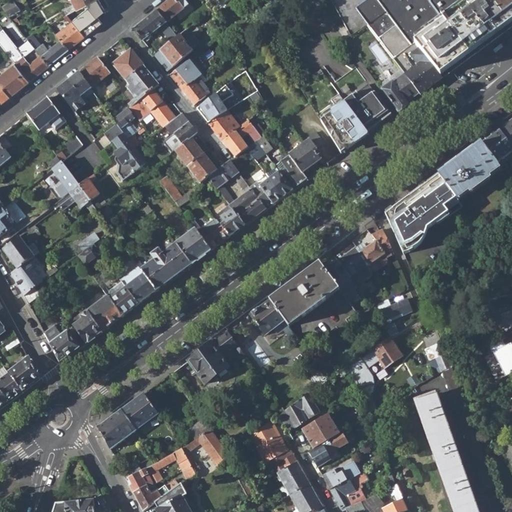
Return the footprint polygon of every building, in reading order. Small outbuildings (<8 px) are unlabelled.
[(13,0),(0,7),(8,17),(19,10),(18,7),(24,4),(28,11),(45,0),(13,0)] [(98,0),(94,0),(88,4),(89,7),(72,20),(73,21),(84,36),(101,22),(104,10),(98,0)] [(73,0),(78,10),(88,4),(94,0),(73,0)] [(182,0),(169,0),(157,10),(167,22),(167,23),(187,6),(182,0)] [(414,41),(442,20),(427,0),(377,0),(411,43),(414,41)] [(427,0),(442,20),(468,0),(427,0)] [(511,0),(468,0),(442,20),(471,58),(511,28),(511,27),(511,0)] [(142,41),(162,26),(167,22),(157,10),(133,29),(142,41)] [(386,12),(368,25),(404,72),(419,92),(421,95),(438,82),(440,75),(414,41),(411,43),(410,44),(386,12)] [(471,58),(442,20),(414,41),(440,75),(443,79),(471,58)] [(84,36),(73,21),(56,34),(62,41),(68,49),(84,36)] [(178,36),(167,23),(167,22),(162,26),(173,40),(178,36)] [(0,45),(14,63),(29,80),(48,65),(40,55),(29,64),(23,56),(34,48),(27,39),(16,48),(1,30),(0,31),(0,45)] [(34,48),(37,51),(42,46),(33,35),(26,38),(27,39),(34,48)] [(173,40),(160,51),(173,67),(193,51),(180,35),(178,36),(173,40)] [(507,41),(504,38),(497,44),(500,47),(507,41)] [(44,45),(42,46),(37,51),(40,55),(48,65),(68,49),(62,41),(49,51),(44,45)] [(113,64),(126,80),(144,65),(131,49),(113,64)] [(79,73),(91,88),(110,73),(97,58),(79,73)] [(192,58),(170,76),(182,91),(198,78),(204,74),(192,58)] [(29,80),(14,63),(0,73),(0,85),(9,96),(29,80)] [(128,105),(131,108),(154,91),(160,86),(144,65),(126,80),(139,97),(128,105)] [(244,70),(235,78),(243,91),(237,95),(227,103),(227,104),(212,116),(217,122),(228,113),(256,91),(244,70)] [(419,92),(404,72),(382,89),(399,111),(409,104),(407,101),(419,92)] [(91,88),(79,73),(69,80),(58,89),(59,91),(76,112),(89,101),(87,99),(85,96),(92,90),(91,88)] [(182,91),(194,106),(206,97),(203,94),(208,90),(198,78),(182,91)] [(228,83),(237,95),(243,91),(235,78),(228,83)] [(350,110),(368,134),(370,133),(368,131),(370,130),(372,132),(379,126),(378,125),(391,116),(369,84),(344,102),(350,110)] [(0,103),(9,96),(0,85),(0,103)] [(87,99),(95,93),(92,90),(85,96),(87,99)] [(176,118),(154,91),(131,108),(137,117),(140,120),(151,112),(164,127),(166,126),(176,118)] [(368,134),(350,110),(344,102),(342,99),(336,91),(328,96),(334,105),(322,113),(346,151),(368,134)] [(50,100),(48,97),(26,114),(39,132),(50,123),(56,130),(67,121),(50,100)] [(129,123),(137,117),(131,108),(127,110),(115,119),(117,121),(122,127),(124,130),(130,138),(136,133),(129,123)] [(167,139),(177,150),(192,139),(198,134),(182,113),(176,118),(166,126),(172,135),(167,139)] [(222,140),(239,127),(228,113),(217,122),(211,127),(222,140)] [(511,119),(499,129),(511,147),(511,119)] [(257,141),(262,138),(248,120),(239,127),(222,140),(235,158),(248,148),(241,139),(248,134),(255,143),(257,142),(257,141)] [(112,135),(122,127),(117,121),(107,129),(112,135)] [(480,144),(495,166),(511,153),(511,147),(499,129),(480,144)] [(130,138),(124,130),(113,139),(119,146),(114,150),(122,159),(117,162),(116,170),(123,178),(147,160),(136,146),(130,138)] [(85,143),(77,134),(66,143),(73,152),(85,143)] [(273,147),(264,136),(262,138),(257,141),(257,142),(259,145),(265,153),(273,147)] [(176,151),(188,167),(205,154),(192,139),(177,150),(176,151)] [(291,156),(304,173),(321,161),(317,156),(320,155),(317,150),(309,141),(290,155),(291,156)] [(147,160),(153,168),(159,163),(142,142),(136,146),(147,160)] [(265,153),(259,145),(257,142),(255,143),(248,148),(256,160),(265,153)] [(0,165),(10,158),(0,144),(0,165)] [(325,144),(317,150),(320,155),(328,164),(336,158),(325,144)] [(500,173),(495,166),(480,144),(436,179),(451,200),(455,205),(458,206),(468,197),(470,199),(491,184),(489,181),(500,173)] [(56,154),(62,161),(66,158),(61,151),(56,154)] [(209,177),(218,170),(205,154),(188,167),(201,183),(209,177)] [(304,173),(291,156),(276,167),(278,171),(293,190),(308,179),(304,173)] [(53,169),(70,193),(80,186),(62,161),(53,169)] [(209,177),(217,188),(222,185),(234,177),(239,172),(231,161),(218,170),(209,177)] [(269,178),(284,197),(293,190),(278,171),(269,178)] [(250,186),(239,172),(234,177),(246,193),(251,188),(250,186)] [(80,186),(91,202),(106,190),(94,174),(80,186)] [(257,181),(250,186),(251,188),(267,209),(284,197),(269,178),(260,185),(257,181)] [(436,179),(383,218),(386,225),(388,230),(393,228),(397,238),(393,240),(401,258),(410,254),(414,257),(422,242),(424,234),(430,231),(432,234),(441,228),(449,222),(448,219),(444,214),(455,205),(451,200),(436,179)] [(163,186),(175,202),(182,197),(170,181),(163,186)] [(217,188),(230,205),(235,201),(222,185),(217,188)] [(70,193),(82,209),(91,202),(80,186),(70,193)] [(182,197),(175,202),(178,206),(197,192),(194,188),(182,197)] [(267,209),(251,188),(246,193),(235,201),(230,205),(232,208),(245,225),(267,209)] [(0,210),(0,236),(12,228),(15,222),(10,217),(12,215),(5,206),(3,208),(0,210)] [(221,224),(230,236),(245,225),(232,208),(222,216),(226,221),(221,224)] [(196,229),(197,231),(212,250),(230,236),(221,224),(215,215),(200,227),(194,218),(190,221),(196,229)] [(177,243),(193,264),(212,250),(197,231),(196,229),(177,243)] [(374,240),(365,247),(363,244),(360,244),(355,248),(364,262),(366,265),(369,271),(373,270),(383,262),(385,259),(384,258),(393,254),(382,231),(372,235),(374,240)] [(96,242),(101,240),(98,234),(76,243),(85,262),(102,255),(96,242)] [(3,249),(18,268),(29,260),(35,256),(33,252),(37,249),(33,244),(29,247),(20,236),(3,249)] [(157,291),(193,264),(177,243),(162,254),(158,250),(152,254),(156,259),(142,270),(157,291)] [(336,260),(349,278),(356,273),(362,282),(371,275),(369,271),(366,265),(364,262),(355,248),(354,247),(336,260)] [(44,280),(29,260),(18,268),(12,272),(24,295),(33,288),(44,280)] [(322,266),(343,295),(355,286),(349,278),(336,260),(329,266),(327,264),(322,266)] [(291,331),(305,349),(335,326),(338,330),(347,323),(344,319),(355,311),(343,295),(322,266),(319,262),(268,300),(291,331)] [(126,287),(139,304),(157,291),(142,270),(139,266),(121,280),(121,281),(126,287)] [(108,296),(110,299),(126,287),(121,281),(105,293),(108,296)] [(139,304),(126,287),(110,299),(123,316),(139,304)] [(40,296),(33,288),(24,295),(29,304),(40,296)] [(110,299),(108,296),(88,311),(88,312),(102,331),(123,316),(110,299)] [(286,335),(291,331),(268,300),(249,315),(264,335),(273,329),(277,333),(282,329),(286,335)] [(382,321),(386,330),(393,327),(390,320),(394,318),(393,316),(401,312),(397,302),(380,310),(384,320),(382,321)] [(102,331),(88,312),(81,317),(82,319),(73,326),(86,343),(102,331)] [(50,344),(60,363),(80,348),(68,331),(50,344)] [(187,361),(204,384),(228,367),(221,358),(231,350),(238,359),(243,355),(226,332),(187,361)] [(368,377),(383,367),(401,355),(389,338),(359,358),(364,365),(361,367),(368,377)] [(511,347),(495,354),(506,378),(511,374),(511,347)] [(431,369),(435,376),(439,373),(449,368),(453,365),(446,350),(434,357),(437,365),(431,369)] [(11,375),(23,391),(40,378),(29,359),(10,373),(11,375)] [(449,368),(439,373),(484,491),(493,487),(449,368)] [(11,375),(0,382),(0,388),(9,401),(23,391),(11,375)] [(0,407),(9,401),(0,388),(0,407)] [(278,416),(288,432),(305,421),(319,412),(311,398),(316,394),(313,391),(278,416)] [(121,410),(136,431),(157,415),(143,394),(121,410)] [(414,402),(453,511),(477,511),(434,394),(414,402)] [(362,400),(367,414),(376,409),(371,395),(362,400)] [(99,427),(110,449),(136,431),(121,410),(99,427)] [(301,430),(313,450),(339,435),(339,434),(327,414),(301,430)] [(190,432),(195,440),(210,429),(204,421),(190,432)] [(248,436),(265,464),(286,451),(270,423),(248,436)] [(191,468),(195,475),(201,472),(191,451),(204,441),(220,464),(227,460),(224,455),(227,453),(210,429),(195,440),(182,450),(191,468)] [(345,445),(339,435),(313,450),(309,453),(318,468),(327,463),(326,462),(332,459),(328,454),(345,445)] [(511,444),(503,449),(511,465),(511,444)] [(127,480),(133,490),(145,484),(146,483),(155,485),(161,482),(157,471),(176,461),(182,472),(191,468),(182,450),(141,472),(127,480)] [(289,456),(286,451),(265,464),(268,469),(273,465),(289,456)] [(289,456),(273,465),(290,495),(310,484),(292,454),(289,456)] [(336,468),(322,476),(330,490),(347,480),(350,479),(361,472),(355,460),(341,468),(342,471),(339,472),(336,468)] [(127,480),(141,472),(136,463),(122,470),(127,480)] [(182,472),(187,481),(195,475),(191,468),(182,472)] [(345,508),(360,501),(366,498),(361,488),(363,487),(360,483),(368,479),(363,471),(361,472),(350,479),(347,480),(330,490),(342,510),(345,508)] [(384,476),(388,487),(395,484),(391,474),(384,476)] [(165,487),(170,493),(179,487),(175,480),(165,487)] [(240,483),(255,511),(258,511),(264,509),(247,480),(240,483)] [(145,484),(133,490),(135,493),(145,511),(156,503),(170,493),(165,487),(164,486),(158,490),(155,485),(146,483),(145,484)] [(290,495),(299,511),(312,511),(322,506),(310,484),(290,495)] [(381,508),(383,511),(401,511),(407,509),(395,484),(388,487),(370,496),(373,502),(389,495),(392,503),(381,508)] [(170,493),(156,503),(159,509),(157,510),(158,511),(191,511),(183,497),(187,494),(182,485),(179,487),(170,493)] [(66,503),(67,511),(110,511),(102,496),(94,500),(66,503)] [(345,508),(346,511),(360,511),(364,510),(360,501),(345,508)] [(53,511),(67,511),(66,503),(56,503),(53,511)]
